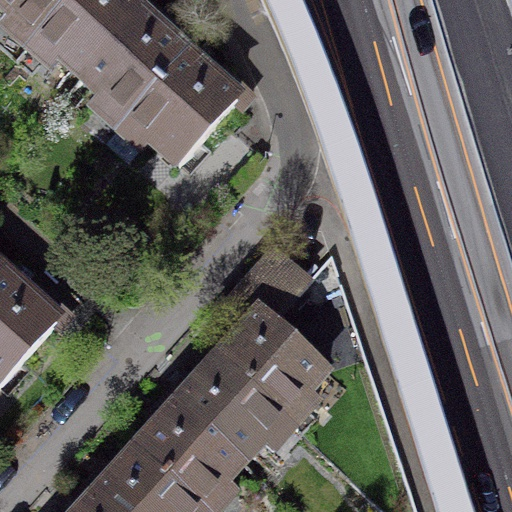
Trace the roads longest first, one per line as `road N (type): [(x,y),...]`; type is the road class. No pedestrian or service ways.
road 1 (residential): [(244,0),(295,114),(290,177),(0,504)]
road 2 (motorway): [(310,0),(511,449)]
road 3 (motorway): [(381,0),(511,416)]
road 4 (motorway): [(511,130),(470,0)]
